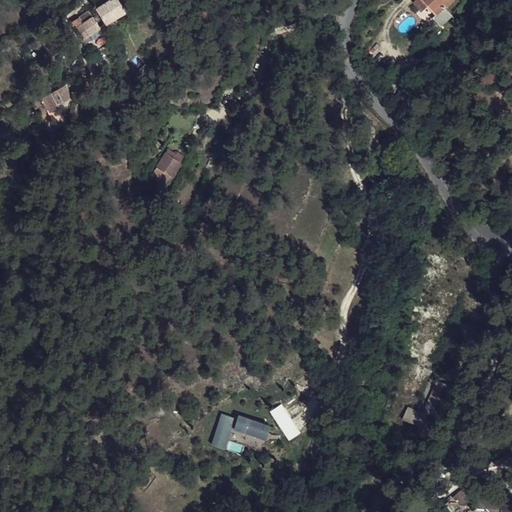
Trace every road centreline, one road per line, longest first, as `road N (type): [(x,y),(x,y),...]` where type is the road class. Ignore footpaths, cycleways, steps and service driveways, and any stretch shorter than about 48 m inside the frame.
road 1 (unknown): [(302,403),(339,355),(341,316),(357,287),(370,229),(355,77)]
road 2 (tertiary): [(353,0),(343,40),(350,71),(476,230),(489,241),(511,241)]
